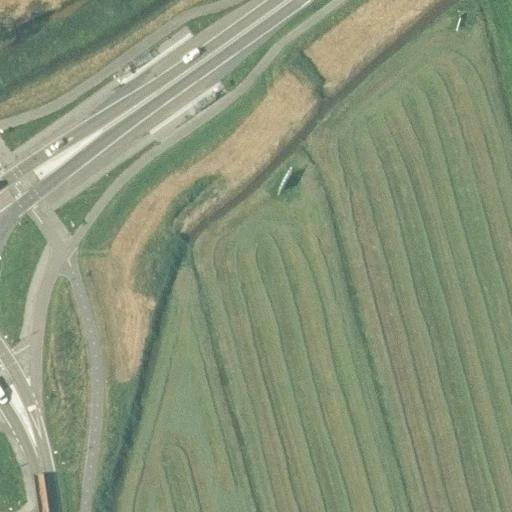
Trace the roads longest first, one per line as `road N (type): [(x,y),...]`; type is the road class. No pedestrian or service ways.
road 1 (primary): [(132,111),(288,0)]
road 2 (primary): [(0,224),(132,111)]
road 3 (primary): [(132,111),(61,143),(0,185)]
road 4 (tertiary): [(48,511),(40,460),(0,375)]
